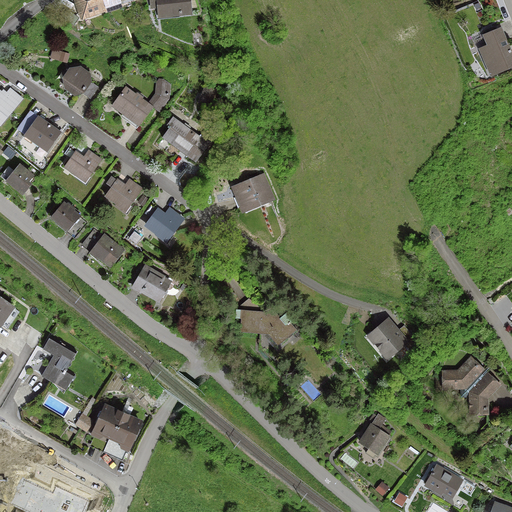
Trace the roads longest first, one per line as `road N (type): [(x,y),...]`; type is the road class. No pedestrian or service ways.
road 1 (residential): [(0,67),(199,216),(202,357)]
road 2 (residential): [(202,357),(0,197)]
road 3 (residential): [(373,511),(202,357)]
road 4 (residential): [(202,357),(169,403),(132,486)]
road 5 (residential): [(0,421),(132,486)]
road 6 (residential): [(511,352),(432,234)]
